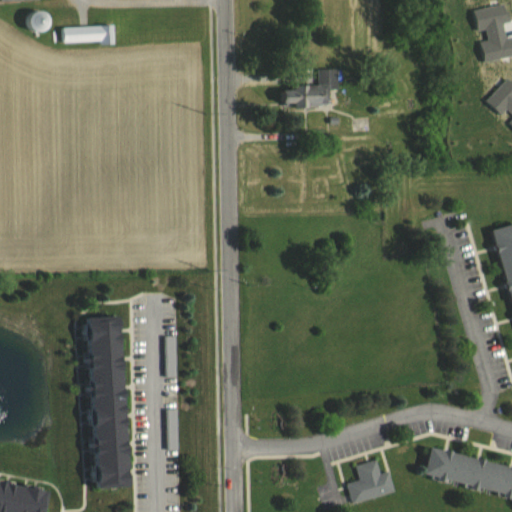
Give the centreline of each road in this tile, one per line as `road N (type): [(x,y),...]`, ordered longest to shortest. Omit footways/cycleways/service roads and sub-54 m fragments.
road 1 (residential): [(223,0),(235,511)]
road 2 (residential): [(511,429),(427,413),(315,442),(233,445)]
road 3 (residential): [(156,511),(153,305)]
